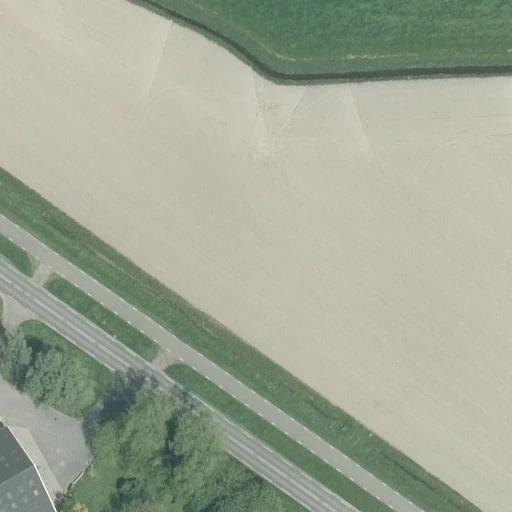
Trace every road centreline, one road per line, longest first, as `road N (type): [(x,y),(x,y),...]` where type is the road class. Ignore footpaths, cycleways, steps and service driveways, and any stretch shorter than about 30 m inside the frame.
road 1 (unclassified): [(409,511),(0,223)]
road 2 (primary): [(334,511),(0,275)]
